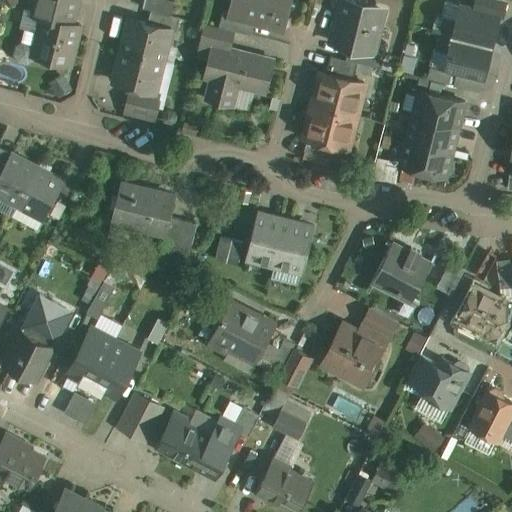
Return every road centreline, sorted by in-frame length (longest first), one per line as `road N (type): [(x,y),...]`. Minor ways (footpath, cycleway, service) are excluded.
road 1 (residential): [(207,511),(0,403)]
road 2 (residential): [(267,174),(77,126)]
road 3 (unknown): [(373,199),(423,44)]
road 4 (residential): [(465,212),(511,56)]
road 5 (residential): [(267,174),(304,35)]
road 6 (residential): [(77,126),(108,0)]
road 7 (residential): [(373,199),(314,313)]
